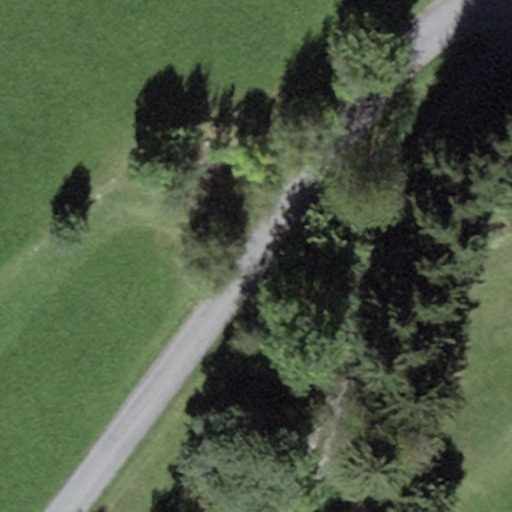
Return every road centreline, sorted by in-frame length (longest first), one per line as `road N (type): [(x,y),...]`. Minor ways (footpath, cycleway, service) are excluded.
road 1 (unclassified): [(511,7),(453,24),(401,62),(67,511)]
road 2 (track): [(507,7),(500,55),(449,115),(412,185),(297,511)]
